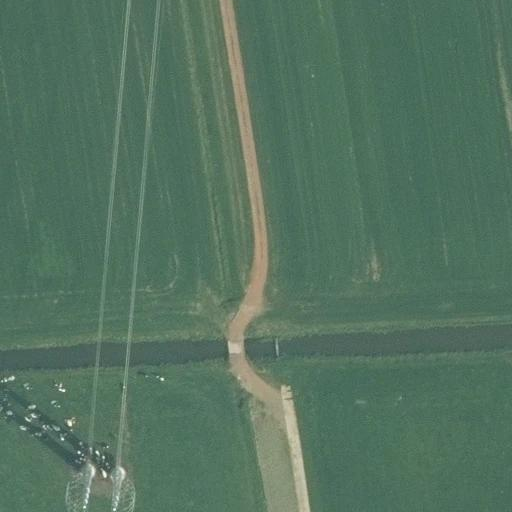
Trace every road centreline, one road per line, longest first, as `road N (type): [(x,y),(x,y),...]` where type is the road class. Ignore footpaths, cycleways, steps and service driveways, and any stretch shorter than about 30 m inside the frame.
road 1 (track): [(266,286),(225,0)]
road 2 (track): [(287,421),(235,363),(234,329),(266,286)]
